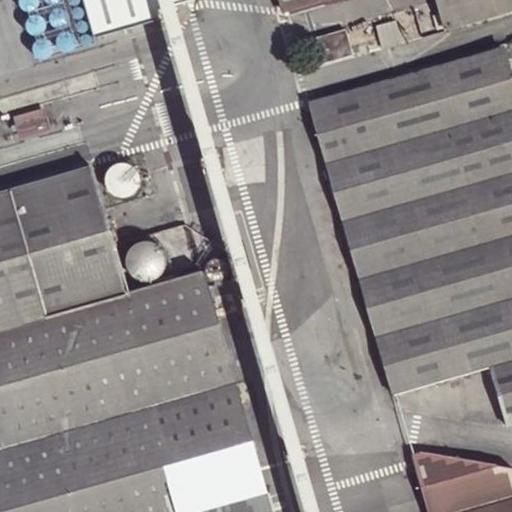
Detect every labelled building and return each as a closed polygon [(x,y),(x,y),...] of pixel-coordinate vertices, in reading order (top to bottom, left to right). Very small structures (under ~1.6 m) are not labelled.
[(21,0),(21,2),(23,6),(29,8),(35,7),(40,2),(39,0),(21,0)] [(157,16),(153,0),(83,0),(93,33),(157,16)] [(176,7),(174,0),(167,0),(156,4),(159,13),(176,7)] [(511,0),(436,0),(445,29),(511,9),(511,0)] [(76,4),(75,4),(71,7),(71,12),(74,16),(79,16),(83,13),(84,8),(81,4),(76,4)] [(62,5),(56,5),(52,7),(49,12),(49,18),(50,20),(55,24),(62,25),(67,21),(69,15),(67,9),(62,5)] [(40,13),(35,12),(30,14),(27,18),(27,25),(31,30),(37,31),(42,29),(46,23),(45,17),(40,13)] [(84,18),(79,17),(75,21),(75,25),(78,29),(83,30),(87,27),(87,22),(84,18)] [(68,28),(62,29),(59,31),(56,37),(57,43),(58,45),(64,48),(70,47),(75,43),(76,37),(73,31),(68,28)] [(307,70),(349,57),(341,31),(299,43),(307,70)] [(88,32),(83,32),(80,34),(79,39),(81,42),(86,43),(90,40),(91,36),(88,32)] [(46,36),(40,36),(37,38),(33,42),(34,48),(34,50),(39,54),(45,55),(50,52),(53,45),(51,40),(46,36)] [(510,424),(511,423),(511,82),(503,49),(310,103),(392,391),(493,363),(510,424)] [(50,129),(44,110),(13,118),(19,137),(50,129)] [(218,154),(215,146),(198,151),(201,161),(218,154)] [(0,327),(126,292),(111,241),(105,217),(90,166),(0,191),(0,327)] [(111,217),(105,217),(111,241),(117,240),(111,217)] [(0,511),(200,511),(262,495),(229,377),(214,324),(200,270),(126,292),(0,327),(0,511)] [(261,302),(258,293),(239,299),(242,307),(261,302)] [(229,308),(230,303),(229,302),(225,299),(220,300),(217,304),(218,308),(221,312),(226,312),(229,308)] [(214,324),(229,377),(253,370),(239,317),(214,324)] [(305,458),(302,449),(283,455),(287,463),(305,458)] [(424,480),(431,511),(456,511),(511,496),(511,460),(511,459),(424,480)] [(200,511),(267,511),(262,495),(200,511)] [(511,511),(511,496),(456,511),(511,511)]
